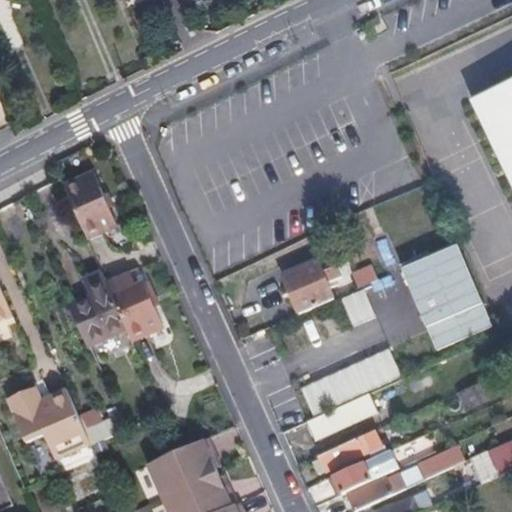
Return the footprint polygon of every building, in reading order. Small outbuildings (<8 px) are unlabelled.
[(511,80),(473,101),(511,180),(511,80)] [(93,170),(62,182),(86,238),(117,225),(93,170)] [(455,244),(402,265),(436,351),(492,326),(455,244)] [(284,275),(302,313),(336,298),(329,282),(342,275),(338,265),(323,271),(319,260),(284,275)] [(361,287),(388,276),(381,262),(355,273),(361,287)] [(90,293),(71,301),(89,343),(125,328),(111,296),(105,282),(100,270),(84,276),(90,293)] [(135,285),(130,270),(105,282),(111,296),(125,328),(131,341),(162,328),(143,282),(135,285)] [(0,319),(12,314),(0,287),(0,319)] [(365,289),(342,299),(353,327),(378,318),(365,289)] [(302,386),(314,414),(404,377),(393,349),(302,386)] [(91,444),(70,397),(46,407),(38,389),(9,401),(27,442),(45,435),(56,460),(91,444)] [(370,393),(307,421),(312,432),(316,441),(378,412),(370,393)] [(435,443),(430,432),(406,443),(411,453),(435,443)] [(361,434),(320,453),(327,469),(368,451),(361,434)] [(511,460),(511,438),(487,450),(495,469),(511,460)] [(149,466),(169,511),(218,511),(237,504),(230,486),(220,491),(215,479),(211,471),(206,459),(216,455),(209,440),(149,466)] [(348,495),(354,510),(468,459),(461,444),(348,495)] [(333,476),(340,493),(396,468),(389,451),(333,476)] [(221,466),(216,455),(206,459),(211,471),(221,466)] [(238,500),(258,495),(252,469),(231,474),(238,500)] [(0,509),(12,504),(0,475),(0,509)] [(225,475),(215,479),(220,491),(230,486),(225,475)] [(237,504),(218,511),(245,511),(241,502),(237,504)]
